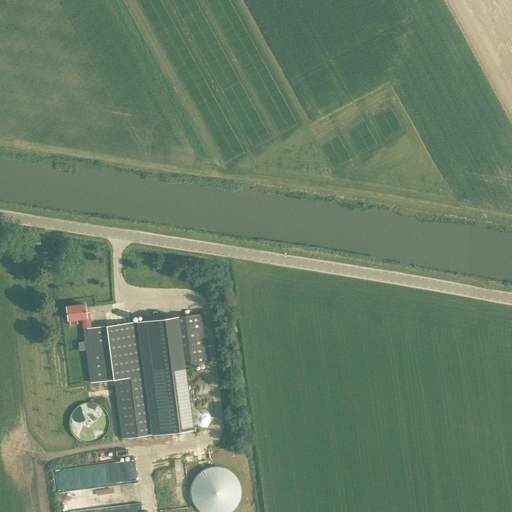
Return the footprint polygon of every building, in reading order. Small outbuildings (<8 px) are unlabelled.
[(84,304),(66,306),(68,319),(82,318),(85,342),(90,382),(114,379),(121,438),(153,434),(138,321),(91,327),(89,312),(85,312),(84,304)] [(201,313),(178,316),(184,363),(207,360),(201,313)] [(178,316),(138,321),(153,434),(178,431),(170,365),(181,364),(184,363),(178,316)] [(103,440),(105,405),(75,403),(73,439),(103,440)] [(223,437),(220,454),(229,456),(231,438),(223,437)] [(134,459),(56,468),(60,511),(70,511),(107,508),(106,502),(123,500),(122,484),(137,482),(134,459)] [(202,470),(200,471),(199,472),(198,472),(198,473),(197,473),(197,474),(196,474),(196,475),(195,476),(195,477),(194,477),(194,478),(193,479),(193,480),(192,481),(192,482),(192,483),(191,483),(191,484),(191,485),(191,486),(190,486),(190,487),(190,488),(190,489),(190,490),(190,491),(190,492),(190,493),(190,494),(190,495),(190,496),(191,497),(191,498),(191,499),(191,500),(192,500),(192,501),(192,502),(193,503),(193,504),(194,505),(194,506),(195,506),(195,507),(196,507),(196,508),(197,508),(197,509),(198,509),(198,510),(199,510),(199,511),(200,511),(201,511),(200,511),(229,511),(230,511),(231,511),(232,510),(233,510),(233,509),(234,508),(235,507),(235,506),(236,506),(236,505),(237,504),(237,503),(238,503),(238,502),(238,501),(239,500),(239,499),(239,498),(240,498),(240,497),(240,496),(240,495),(240,494),(240,493),(240,492),(240,491),(240,490),(240,489),(240,488),(240,487),(240,486),(240,485),(239,485),(239,484),(239,483),(239,482),(238,482),(238,481),(238,480),(237,480),(237,479),(237,478),(236,478),(236,477),(235,476),(235,475),(234,475),(234,474),(233,474),(233,473),(232,473),(232,472),(231,472),(230,471),(229,471),(229,470),(228,470),(228,469),(227,469),(226,469),(226,468),(225,468),(224,468),(223,467),(222,467),(221,467),(220,467),(219,466),(218,466),(217,466),(216,466),(215,466),(214,466),(213,466),(212,466),(211,466),(211,467),(210,467),(209,467),(208,467),(207,467),(207,468),(206,468),(205,468),(204,469),(203,469),(202,470)]
